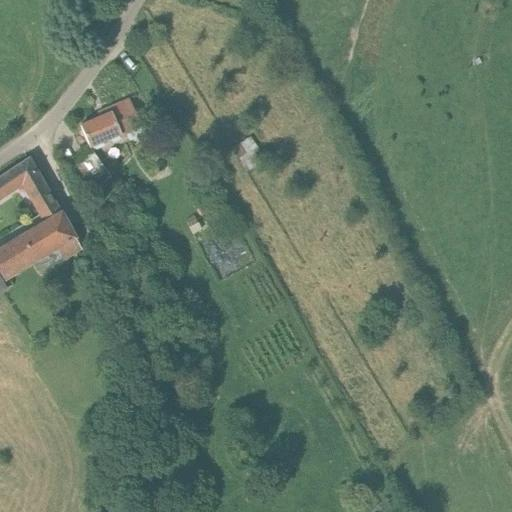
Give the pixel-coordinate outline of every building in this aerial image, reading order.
[(120,136),(140,128),(128,99),(108,108),(110,113),(80,126),(89,148),(120,135),(120,136)] [(253,134),(235,145),(249,168),(267,157),(253,134)] [(114,161),(105,169),(92,151),(67,170),(86,195),(111,177),(111,178),(120,168),(114,161)] [(45,223),(60,214),(29,163),(27,163),(24,163),(0,178),(0,198),(22,185),(45,223)] [(57,247),(62,259),(80,249),(60,214),(45,223),(0,249),(0,291),(6,288),(4,285),(9,281),(6,277),(57,247)]
